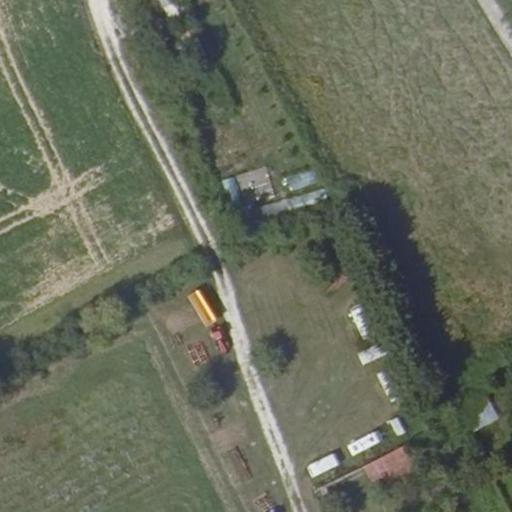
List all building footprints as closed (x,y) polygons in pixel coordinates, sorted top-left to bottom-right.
[(226,201),(239,199),(235,178),(223,180),(226,201)] [(290,212),(326,201),(323,189),(287,200),(290,212)] [(258,218),(274,214),(267,191),(252,195),(258,218)] [(163,309),(152,316),(169,340),(180,333),(163,309)] [(272,389),(298,383),(295,372),(269,378),(272,389)] [(471,406),(475,427),(494,423),(490,403),(471,406)] [(417,467),(406,444),(364,467),(375,490),(417,467)] [(312,478),(339,468),(334,455),(307,465),(312,478)]
